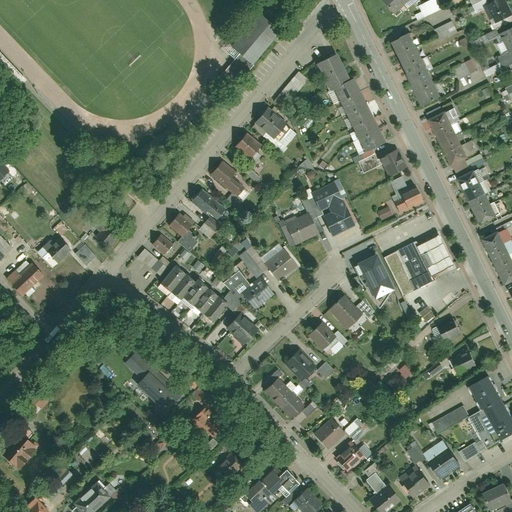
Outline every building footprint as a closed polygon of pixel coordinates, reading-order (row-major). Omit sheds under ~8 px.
[(397,0),(379,0),(391,14),(402,6),(397,0)] [(427,0),(417,5),(420,12),(414,15),(417,20),(440,9),(435,0),(427,0)] [(467,0),(465,1),(470,14),(484,8),(480,0),(467,0)] [(506,15),(499,0),(496,0),(486,5),(493,21),(506,15)] [(250,18),(227,46),(249,65),(272,36),(250,18)] [(438,40),(457,33),(452,21),(433,28),(438,40)] [(511,50),(511,28),(499,34),(508,52),(511,50)] [(410,31),(388,41),(395,54),(416,44),(410,31)] [(416,44),(395,54),(401,67),(422,57),(416,44)] [(362,152),(383,142),(353,78),(347,81),(335,55),(315,64),(328,92),(333,90),(362,152)] [(422,57),(401,67),(407,80),(428,70),(422,57)] [(472,59),(452,67),(457,79),(476,71),(472,59)] [(428,70),(407,80),(413,93),(434,83),(428,70)] [(297,71),(272,99),(282,108),(307,80),(297,71)] [(434,83),(413,93),(419,106),(441,97),(434,83)] [(284,126),(266,111),(255,124),(273,139),(284,126)] [(446,123),(441,112),(425,119),(431,131),(446,123)] [(452,135),(446,123),(431,131),(436,142),(452,135)] [(279,144),(287,147),(294,132),(286,129),(279,144)] [(457,146),(452,135),(436,142),(442,154),(457,146)] [(258,147),(245,137),(235,149),(249,159),(258,147)] [(463,158),(457,146),(442,154),(447,165),(463,158)] [(403,169),(392,151),(379,158),(390,176),(403,169)] [(245,184),(223,165),(212,178),(235,197),(245,184)] [(475,183),(470,172),(454,180),(460,191),(475,183)] [(331,235),(355,226),(348,207),(344,209),(342,203),(346,201),(338,182),(313,191),(320,210),(329,207),(331,213),(323,216),(331,235)] [(481,194),(475,183),(460,191),(466,202),(481,194)] [(420,202),(414,187),(388,199),(394,213),(420,202)] [(227,209),(201,189),(191,202),(217,222),(227,209)] [(487,205),(481,194),(466,202),(471,213),(487,205)] [(492,216),(487,205),(471,213),(477,224),(492,216)] [(388,206),(376,211),(380,220),(391,215),(388,206)] [(318,233),(308,212),(282,224),(292,245),(318,233)] [(170,226),(182,236),(191,226),(178,215),(170,226)] [(105,228),(95,239),(104,247),(114,236),(105,228)] [(441,232),(418,243),(431,271),(456,260),(441,232)] [(501,243),(495,232),(480,240),(486,251),(501,243)] [(0,260),(12,249),(0,236),(0,260)] [(151,247),(165,257),(173,246),(159,236),(151,247)] [(51,241),(41,251),(58,266),(71,253),(59,241),(55,245),(51,241)] [(415,243),(394,253),(412,291),(433,281),(415,243)] [(507,254),(501,243),(486,251),(491,262),(507,254)] [(96,257),(86,247),(75,257),(85,267),(96,257)] [(142,248),(135,257),(153,271),(160,262),(142,248)] [(297,266),(284,250),(264,265),(277,281),(297,266)] [(378,252),(360,261),(377,294),(394,286),(378,252)] [(511,265),(511,264),(507,254),(491,262),(497,273),(511,265)] [(158,275),(165,266),(161,263),(153,271),(158,275)] [(43,278),(31,265),(20,275),(17,272),(9,280),(24,296),(43,278)] [(511,279),(511,265),(497,273),(502,285),(511,279)] [(231,309),(198,282),(196,284),(175,267),(159,285),(178,301),(181,297),(216,326),(231,309)] [(274,293),(261,276),(250,285),(240,272),(227,282),(239,297),(242,294),(253,309),(274,293)] [(362,316),(343,297),(329,311),(349,329),(362,316)] [(426,307),(414,316),(421,325),(433,315),(426,307)] [(255,333),(238,317),(227,330),(244,346),(255,333)] [(455,319),(438,327),(445,340),(462,332),(455,319)] [(337,339),(321,323),(308,337),(324,352),(337,339)] [(474,365),(469,351),(454,357),(459,371),(474,365)] [(160,412),(174,397),(150,374),(155,369),(137,352),(126,363),(145,382),(137,390),(160,412)] [(315,369),(297,353),(286,365),(304,381),(315,369)] [(325,361),(315,370),(324,379),(333,370),(325,361)] [(414,371),(407,363),(399,370),(402,374),(398,378),(402,382),(414,371)] [(432,376),(441,367),(438,364),(429,373),(432,376)] [(511,432),(511,424),(486,376),(467,386),(480,411),(469,417),(485,447),(511,432)] [(305,404),(278,378),(266,391),(293,417),(305,404)] [(23,404),(35,415),(47,401),(35,391),(23,404)] [(304,415),(313,410),(310,404),(301,410),(304,415)] [(468,415),(463,405),(430,423),(435,433),(468,415)] [(210,406),(193,422),(210,441),(227,425),(210,406)] [(343,429),(352,440),(365,428),(356,418),(343,429)] [(342,430),(334,419),(314,435),(323,446),(342,430)] [(474,429),(468,432),(473,442),(479,440),(474,429)] [(142,453),(149,461),(170,441),(164,435),(152,447),(150,445),(142,453)] [(16,438),(0,456),(19,473),(35,455),(16,438)] [(414,440),(408,444),(410,448),(405,451),(413,465),(420,460),(416,455),(421,452),(414,440)] [(459,466),(447,444),(426,456),(439,478),(459,466)] [(364,457),(356,445),(337,458),(346,470),(364,457)] [(250,471),(228,452),(214,468),(236,487),(250,471)] [(372,465),(362,469),(365,476),(375,471),(372,465)] [(429,487),(418,469),(400,480),(411,498),(429,487)] [(279,483),(273,476),(248,498),(260,511),(261,511),(285,491),(290,496),(299,488),(288,476),(279,483)] [(81,511),(93,511),(110,498),(96,483),(73,503),(81,511)] [(511,511),(511,500),(511,501),(505,485),(483,495),(490,511),(495,511),(509,506),(511,511)] [(387,487),(370,503),(378,511),(382,511),(398,499),(387,487)] [(291,503),(300,511),(310,511),(319,504),(304,490),(291,503)] [(59,493),(53,498),(59,504),(65,499),(59,493)] [(49,511),(38,500),(25,511),(49,511)]
